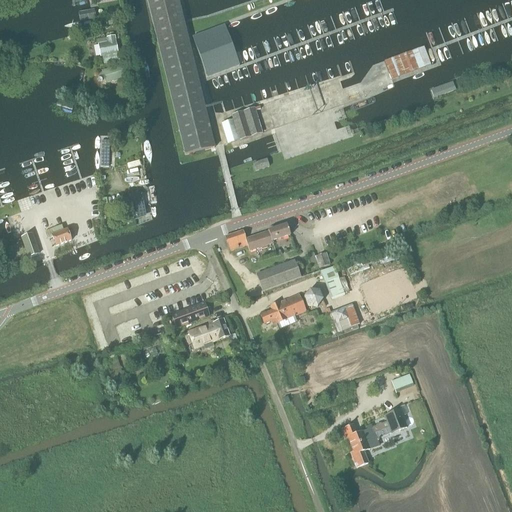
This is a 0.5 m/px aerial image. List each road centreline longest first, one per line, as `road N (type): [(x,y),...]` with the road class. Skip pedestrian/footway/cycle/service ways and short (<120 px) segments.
road 1 (tertiary): [(511,131),(203,238)]
road 2 (unclassified): [(320,511),(203,238)]
road 3 (tertiary): [(203,238),(0,314)]
